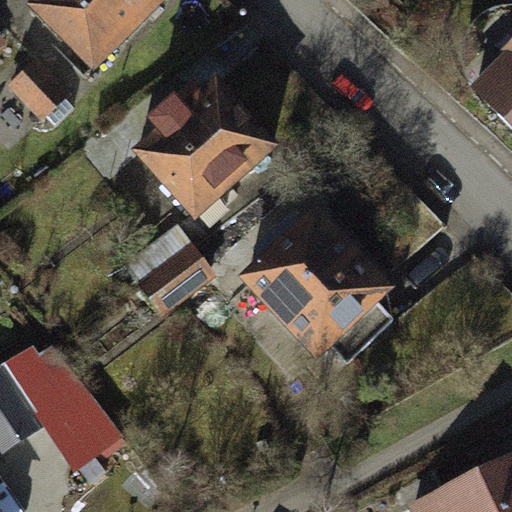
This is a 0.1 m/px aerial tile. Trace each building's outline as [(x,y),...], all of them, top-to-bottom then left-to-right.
[(54,0),(48,6),(111,67),(176,0),(54,0)] [(496,71),(477,89),(511,125),(511,15),(511,14),(474,49),(496,71)] [(276,153),(210,86),(139,155),(204,222),(276,153)] [(321,219),(251,284),(317,355),(387,290),(321,219)] [(130,264),(160,311),(217,274),(187,228),(130,264)] [(0,456),(52,424),(80,468),(122,442),(54,335),(0,369),(0,456)] [(415,511),(511,511),(511,462),(415,511)]
